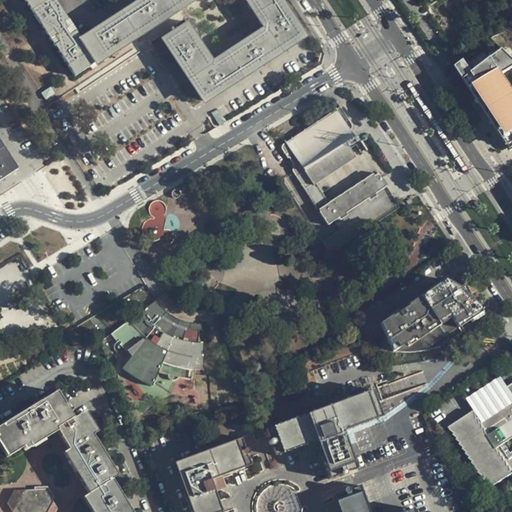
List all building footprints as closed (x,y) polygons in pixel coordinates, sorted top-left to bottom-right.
[(143,0),(82,41),(54,0),(24,0),(75,76),(169,15),(171,18),(177,13),(175,10),(190,0),(245,0),(265,29),(211,66),(182,21),(172,28),(175,34),(165,41),(203,101),(300,37),(276,0),(143,0)] [(461,62),(451,70),(501,142),(506,138),(511,146),(511,87),(503,74),(511,67),(511,62),(499,51),(468,76),(461,62)] [(326,222),(333,218),(386,185),(378,173),(326,205),(312,182),(354,155),(348,147),(357,141),(349,129),(350,129),(350,128),(351,127),(351,126),(351,125),(338,106),(281,140),(280,141),(279,142),(279,143),(279,144),(280,145),(285,154),(287,152),(292,160),(290,161),(291,163),(290,167),(326,222)] [(0,142),(0,180),(17,169),(0,142)] [(326,250),(398,206),(386,185),(333,218),(340,227),(320,240),(326,250)] [(459,326),(481,307),(471,296),(464,302),(456,293),(459,291),(448,280),(376,320),(398,358),(411,357),(424,355),(433,353),(448,345),(446,340),(453,338),(460,333),(463,330),(459,326)] [(459,291),(456,293),(464,302),(471,296),(467,292),(459,291)] [(161,308),(156,300),(142,311),(137,310),(137,314),(112,334),(124,347),(133,355),(124,370),(142,381),(155,387),(160,372),(169,375),(170,377),(172,379),(174,380),(177,380),(179,378),(180,376),(190,378),(191,368),(205,369),(204,343),(192,341),(184,340),(186,329),(174,326),(165,321),(167,313),(161,308)] [(33,348),(22,353),(24,357),(35,352),(33,348)] [(479,402),(506,386),(498,375),(472,391),(479,402)] [(456,445),(457,446),(460,448),(458,449),(464,452),(462,454),(467,457),(465,459),(469,461),(468,463),(472,466),(471,467),(476,471),(474,473),(479,476),(477,478),(482,482),(480,483),(485,487),(484,488),(485,491),(510,476),(511,478),(511,477),(511,382),(506,386),(479,402),(476,404),(477,406),(452,421),(443,427),(446,430),(451,432),(449,434),(455,438),(452,440),(457,443),(456,445)] [(342,434),(381,418),(371,391),(267,431),(271,442),(270,444),(270,446),(270,447),(272,448),(274,449),(278,459),(316,444),(328,475),(338,470),(339,471),(341,471),(342,471),(343,469),(343,468),(353,464),(342,434)] [(74,418),(58,393),(0,428),(0,437),(11,456),(56,428),(69,450),(66,451),(91,492),(84,496),(94,511),(130,511),(111,480),(117,476),(92,435),(95,433),(83,413),(74,418)] [(221,511),(214,492),(210,481),(223,477),(251,466),(248,456),(249,455),(249,453),(249,451),(247,450),(245,450),(242,440),(173,465),(190,511),(221,511)] [(210,481),(214,492),(227,487),(223,477),(210,481)] [(475,492),(468,481),(453,486),(452,487),(453,489),(457,499),(475,492)] [(418,511),(417,506),(400,511),(373,511),(361,482),(350,486),(349,485),(347,484),(346,485),(345,486),(345,488),(335,492),(343,511),(418,511)] [(57,511),(59,509),(49,489),(16,491),(10,504),(14,511),(57,511)]
